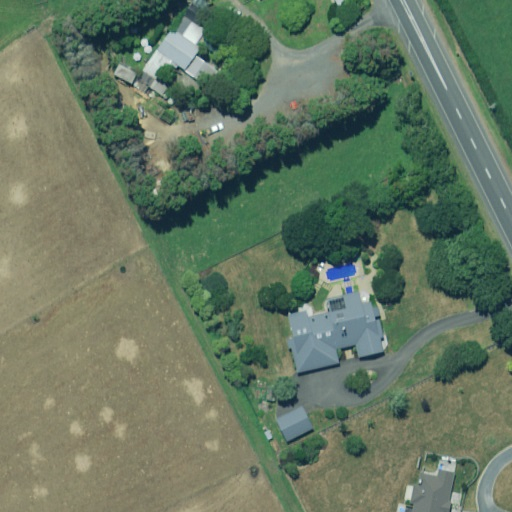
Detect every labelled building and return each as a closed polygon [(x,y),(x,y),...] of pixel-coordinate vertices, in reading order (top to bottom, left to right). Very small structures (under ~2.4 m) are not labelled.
[(336,0),(341,8),(356,0),(336,0)] [(202,46),(211,31),(180,12),(137,81),(159,95),(176,68),(207,88),(225,60),(202,46)] [(368,298),(367,291),(327,299),(329,306),(285,316),(297,372),(341,362),(339,350),(358,346),(361,358),(389,352),(377,296),(368,298)] [(314,428),(304,407),(277,420),(287,441),(314,428)] [(451,501),(456,472),(440,469),(439,476),(424,473),(421,486),(413,484),(410,502),(415,504),(413,511),(460,511),(462,503),(451,501)]
